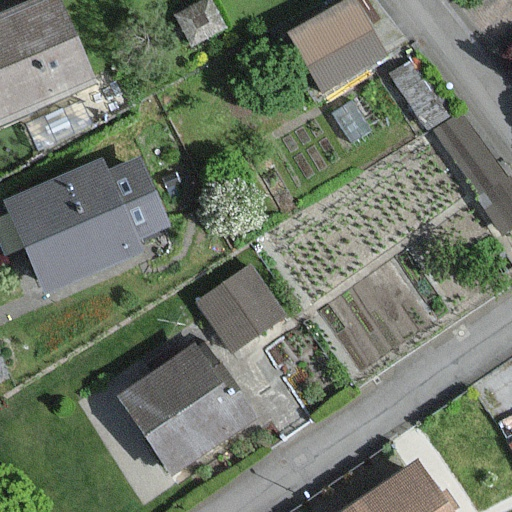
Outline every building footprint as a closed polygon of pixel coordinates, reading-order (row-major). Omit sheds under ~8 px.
[(0,111),(91,73),(59,0),(54,0),(6,20),(0,22),(0,111)] [(295,36),(323,85),(382,51),(354,2),(295,36)] [(511,225),(511,187),(462,114),(437,131),(505,230),(511,225)] [(167,222),(142,161),(110,174),(105,162),(11,200),(40,269),(46,285),(140,247),(135,235),(167,222)] [(202,302),(233,347),(282,314),(251,269),(202,302)] [(229,381),(221,369),(214,373),(196,347),(122,398),(171,469),(252,413),(229,381)] [(448,511),(418,466),(349,511),(448,511)]
